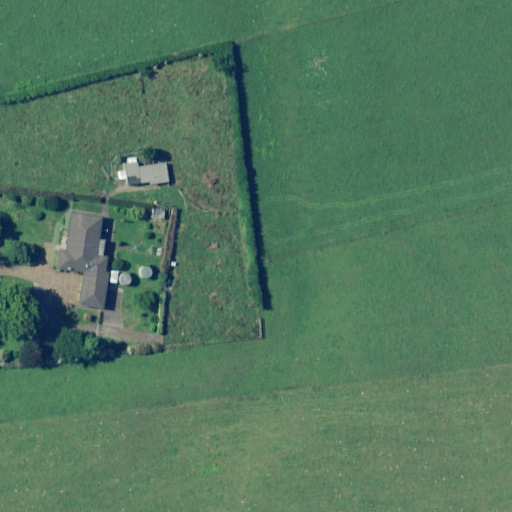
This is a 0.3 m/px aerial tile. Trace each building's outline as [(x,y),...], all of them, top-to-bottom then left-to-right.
[(124,159),(125,169),(116,170),(118,181),(126,180),(126,185),(149,182),(149,184),(168,182),(166,164),(136,167),(135,158),(124,159)] [(45,195),(24,192),(23,205),(43,208),(45,195)] [(164,210),(150,209),(149,220),(163,221),(164,210)] [(108,269),(110,258),(95,256),(100,217),(69,213),(64,251),(58,250),(55,269),(60,269),(59,279),(74,281),(76,271),(81,272),(77,305),(103,309),(107,282),(117,284),(118,285),(119,285),(121,286),(122,286),(124,286),(125,285),(126,285),(127,284),(128,283),(129,282),(130,281),(130,279),(130,278),(130,277),(130,275),(130,274),(129,273),(128,272),(127,271),(126,270),(124,270),(123,270),(121,270),(120,270),(119,271),(108,269)] [(140,267),(139,268),(138,272),(138,273),(138,274),(138,276),(139,277),(140,278),(141,279),(142,279),(143,280),(144,280),(146,280),(147,280),(148,280),(149,279),(150,278),(151,277),(152,276),(153,275),(153,274),(153,272),(153,271),(152,270),(152,268),(151,267),(150,266),(149,266),(148,265),(146,265),(145,265),(144,265),(142,266),(141,266),(140,267)]
